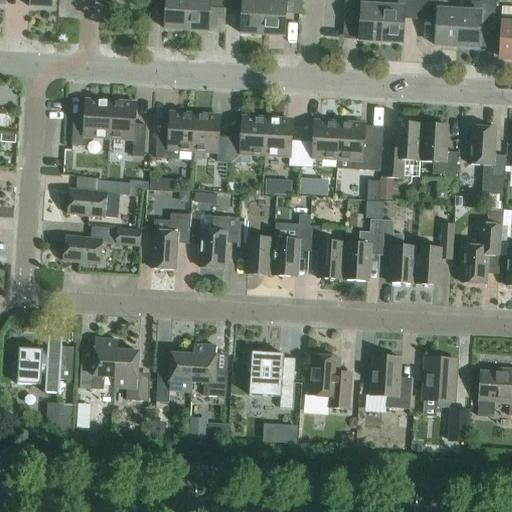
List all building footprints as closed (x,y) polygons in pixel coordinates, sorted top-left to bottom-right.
[(30,0),(30,7),(53,9),(53,0),(30,0)] [(187,31),(189,0),(167,0),(165,29),(187,31)] [(189,0),(187,31),(209,32),(211,1),(227,2),(227,0),(189,0)] [(227,0),(227,2),(243,3),(241,34),(263,35),(265,0),(227,0)] [(277,0),(278,0),(277,0),(265,0),(263,35),(285,37),(287,6),(303,7),(303,0),(277,0)] [(359,41),(381,42),(384,6),(371,6),(371,0),(346,0),(346,10),(361,11),(359,41)] [(384,6),(381,42),(403,44),(405,13),(421,14),(421,0),(396,0),(396,7),(384,6)] [(435,46),(457,47),(459,11),(447,10),(448,1),(438,0),(421,0),(421,14),(437,15),(435,46)] [(472,12),(459,11),(457,47),(479,48),(481,18),(495,19),(496,0),(481,0),(481,3),(472,2),(472,12)] [(500,57),(511,57),(511,19),(502,19),(500,57)] [(110,139),(112,103),(87,101),(85,122),(74,121),(73,146),(84,147),(85,137),(110,139)] [(137,104),(112,103),(110,139),(134,140),(133,158),(145,158),(147,125),(135,125),(137,104)] [(194,151),(196,116),(171,114),(170,135),(158,134),(157,159),(179,160),(179,151),(194,151)] [(221,117),(196,116),(194,151),(218,153),(218,162),(229,163),(231,138),(220,138),(221,117)] [(241,154),(266,156),(268,120),(243,118),(242,139),(231,138),(229,163),(241,164),(241,154)] [(268,120),(266,156),(290,157),(290,167),(301,167),(303,142),(292,142),(293,121),(268,120)] [(314,158),(338,160),(340,124),(315,122),(314,143),(303,142),(301,167),(313,168),(314,158)] [(406,161),(421,162),(423,125),(398,123),(397,150),(385,149),(383,179),(404,180),(406,161)] [(365,125),(340,124),(338,160),(352,161),(352,170),(383,172),(384,147),(364,146),(365,125)] [(423,125),(421,162),(434,163),(433,175),(444,175),(444,178),(456,179),(458,153),(446,153),(447,126),(423,125)] [(504,196),(507,156),(495,156),(496,129),(472,128),(470,165),(484,166),(482,194),(504,196)] [(267,180),(266,195),(278,195),(279,181),(267,180)] [(130,197),(131,184),(98,181),(97,193),(70,191),(68,215),(105,218),(108,195),(130,197)] [(379,202),(380,182),(368,181),(367,201),(379,202)] [(196,193),(195,203),(203,203),(204,193),(196,193)] [(381,193),(381,201),(392,202),(393,194),(381,193)] [(190,245),(191,216),(171,214),(170,233),(154,232),(152,269),(176,271),(178,244),(190,245)] [(226,243),(238,244),(240,223),(240,219),(227,218),(226,232),(203,231),(200,268),(224,270),(226,243)] [(381,256),(383,221),(371,221),(371,234),(361,233),(360,244),(346,243),(343,281),(368,282),(370,256),(381,256)] [(395,222),(383,221),(381,256),(392,257),(390,284),(415,285),(417,248),(403,247),(404,236),(394,235),(395,222)] [(272,277),(274,239),(250,238),(251,223),(240,223),(238,244),(238,248),(249,249),(248,275),(272,277)] [(276,239),(274,239),(272,277),(297,278),(298,252),(309,252),(311,227),(311,223),(301,223),(301,226),(299,226),(299,229),(276,228),(276,239)] [(441,249),(417,248),(415,285),(439,286),(441,260),(452,261),(454,225),(443,225),(441,249)] [(501,257),(502,226),(482,225),(480,247),(465,246),(463,284),(487,285),(489,256),(501,257)] [(343,281),(346,243),(322,242),(323,228),(311,227),(309,252),(321,253),(319,279),(343,281)] [(142,232),(118,230),(117,245),(141,248),(142,232)] [(101,265),(103,241),(66,237),(64,261),(101,265)] [(73,381),(74,348),(62,348),(63,338),(49,337),(48,351),(20,349),(18,384),(41,385),(41,381),(47,382),(46,395),(60,395),(61,380),(73,381)] [(94,366),(82,365),(80,390),(93,390),(103,390),(104,378),(115,378),(116,378),(117,351),(118,351),(119,341),(96,340),(94,366)] [(194,346),(194,356),(193,383),(205,384),(204,397),(226,398),(228,374),(215,373),(217,347),(194,346)] [(140,353),(118,351),(117,351),(116,378),(115,378),(115,388),(127,389),(127,401),(149,403),(150,378),(138,378),(140,353)] [(284,358),(284,355),(249,352),(247,377),(251,377),(250,396),(281,398),(280,409),(293,410),(296,359),(284,358)] [(194,356),(172,355),(171,380),(158,379),(157,403),(170,404),(170,392),(193,393),(193,383),(194,356)] [(353,374),(341,372),(342,359),(311,356),(307,397),(329,398),(328,409),(350,411),(353,374)] [(410,410),(412,385),(399,384),(401,359),(374,357),(372,397),(387,398),(386,409),(410,410)] [(453,409),(454,401),(456,362),(427,360),(425,400),(438,401),(437,408),(453,409)] [(511,416),(511,374),(481,373),(480,399),(479,417),(494,418),(495,400),(510,401),(509,417),(511,416)] [(72,405),(60,405),(59,435),(72,435),(72,405)] [(468,443),(470,411),(451,410),(449,442),(468,443)] [(192,422),(191,439),(206,440),(207,422),(192,422)] [(153,428),(153,438),(164,438),(164,428),(153,428)] [(289,428),(288,446),(296,447),(297,428),(289,428)] [(341,441),(340,449),(354,449),(355,437),(347,436),(341,441)]
